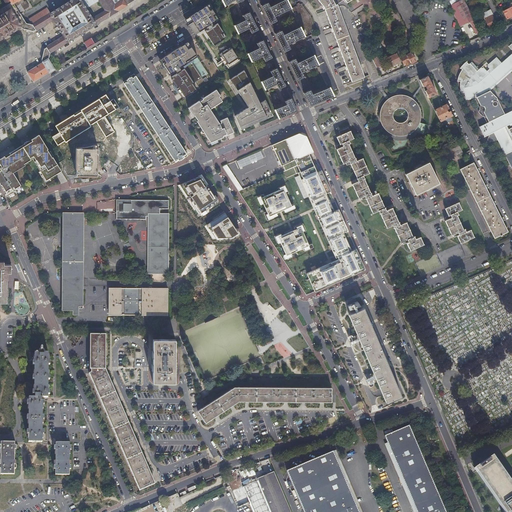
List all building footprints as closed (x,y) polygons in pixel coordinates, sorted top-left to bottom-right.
[(15,0),(13,2),(8,5),(6,6),(8,10),(11,9),(22,26),(21,27),(22,28),(33,31),(53,19),(50,13),(46,8),(28,19),(31,24),(29,23),(29,22),(27,22),(27,23),(26,22),(20,13),(29,7),(25,0),(23,0),(24,0),(23,0),(15,0)] [(71,0),(50,13),(53,19),(64,36),(67,42),(127,5),(126,4),(133,0),(71,0)] [(312,104),(334,96),(331,91),(329,87),(319,91),(318,91),(315,92),(312,94),(302,72),(318,64),(314,55),(297,62),(295,58),(291,60),(287,51),(290,49),(290,48),(288,44),(305,36),(303,33),(300,26),(284,35),(282,31),(281,30),(278,32),(273,23),(277,21),(277,20),(275,16),(291,8),(287,0),(283,0),(270,7),(266,0),(258,0),(273,29),(286,57),(309,103),(312,104)] [(364,77),(337,4),(334,0),(318,0),(324,7),(352,82),(364,77)] [(471,12),(465,1),(464,0),(460,0),(459,1),(458,0),(454,0),(456,3),(452,5),(450,6),(460,26),(470,21),(471,22),(470,22),(476,33),(481,31),(477,24),(473,17),(471,12)] [(250,13),(244,1),(238,4),(243,16),(250,13)] [(218,18),(209,3),(184,17),(194,32),(205,26),(207,28),(205,29),(214,43),(226,36),(217,22),(214,24),(212,22),(218,18)] [(511,7),(503,11),(508,19),(511,16),(511,3),(510,4),(511,7)] [(300,26),(303,33),(314,28),(309,15),(301,5),(292,9),(300,26)] [(0,15),(8,10),(6,6),(0,9),(0,15)] [(0,39),(21,27),(22,26),(11,9),(8,10),(0,15),(0,39)] [(493,14),(491,9),(482,13),(486,20),(489,27),(496,23),(492,15),(493,14)] [(255,31),(258,30),(250,13),(243,16),(245,20),(235,25),(238,33),(249,28),(251,33),(252,33),(255,31)] [(64,36),(47,47),(50,53),(67,42),(64,36)] [(329,87),(331,91),(337,88),(316,44),(314,44),(311,38),(307,40),(314,55),(318,64),(329,87)] [(269,59),(271,58),(263,40),(260,41),(257,42),(257,43),(259,48),(248,53),(252,61),(263,56),(265,61),(269,59)] [(484,136),(489,134),(487,140),(490,141),(492,141),(495,140),(497,139),(511,168),(511,131),(510,133),(508,134),(505,126),(507,125),(511,122),(511,109),(505,113),(497,96),(490,90),(485,93),(511,68),(511,42),(511,44),(508,46),(511,49),(511,52),(501,62),(496,56),(488,64),(488,67),(489,68),(487,71),(484,68),(480,68),(478,69),(472,62),(470,63),(468,64),(466,62),(462,65),(460,68),(461,67),(463,68),(461,71),(459,75),(458,78),(457,81),(458,79),(460,79),(460,83),(460,85),(460,90),(461,92),(461,93),(461,92),(464,92),(466,99),(476,97),(480,105),(478,111),(479,113),(481,115),(484,116),(486,117),(489,121),(479,126),(484,136)] [(188,43),(160,60),(170,75),(170,74),(173,79),(172,80),(174,83),(173,84),(183,99),(197,90),(193,84),(202,78),(191,61),(198,57),(188,43)] [(230,68),(240,61),(230,45),(219,52),(224,60),(226,58),(229,61),(226,63),(230,68)] [(49,56),(50,53),(47,47),(44,49),(43,51),(42,54),(42,57),(41,60),(42,62),(48,58),(48,59),(49,56)] [(389,52),(386,53),(387,55),(392,65),(400,61),(395,53),(393,49),(389,51),(389,52)] [(411,62),(411,63),(416,61),(411,52),(410,52),(409,50),(406,51),(407,52),(406,53),(411,62)] [(406,65),(411,62),(406,53),(404,54),(405,55),(400,58),(404,64),(405,63),(406,65)] [(392,65),(387,55),(384,57),(389,66),(392,65)] [(376,67),(382,64),(378,56),(372,58),(376,67)] [(55,69),(48,59),(48,58),(42,62),(27,71),(33,82),(49,72),(49,73),(55,69)] [(279,91),(286,88),(276,68),(274,69),(270,70),(270,71),(272,76),(261,81),(265,89),(276,84),(279,91)] [(252,80),(245,69),(231,78),(237,88),(238,88),(247,106),(249,105),(250,107),(235,113),(241,127),(273,115),(266,101),(259,104),(257,101),(259,100),(250,81),(252,80)] [(420,79),(428,97),(436,94),(428,76),(420,79)] [(175,161),(187,154),(139,78),(127,85),(175,161)] [(285,102),(291,99),(286,88),(279,91),(285,102)] [(227,135),(234,133),(227,117),(220,121),(221,123),(219,124),(210,109),(222,101),(219,97),(220,96),(216,90),(207,95),(195,103),(188,108),(211,143),(220,139),(227,135)] [(415,129),(418,126),(419,123),(421,119),(421,115),(421,110),(420,107),(418,103),(415,100),(412,98),(408,96),(405,95),(401,94),(396,95),(393,96),(389,98),(386,101),(384,104),(382,107),(381,110),(380,114),(381,118),(382,122),(384,126),(386,129),(389,132),(393,134),(397,135),(401,135),(405,135),(408,134),(412,132),(415,129)] [(296,108),(291,99),(285,102),(286,104),(284,105),(283,105),(281,106),(274,109),(279,118),(294,112),(296,108)] [(434,110),(442,125),(447,122),(445,118),(452,115),(450,110),(448,111),(447,109),(449,108),(447,104),(447,103),(434,110)] [(353,170),(354,171),(357,178),(356,178),(357,178),(358,181),(352,184),(355,191),(358,198),(364,195),(366,198),(365,198),(365,199),(366,198),(369,205),(369,206),(370,205),(373,212),(372,213),(379,210),(380,213),(383,220),(386,227),(393,224),(394,227),(393,227),(394,228),(394,227),(397,234),(397,235),(400,241),(400,242),(407,239),(409,241),(406,243),(407,243),(410,249),(409,249),(410,250),(424,243),(423,243),(420,236),(415,238),(414,236),(415,235),(414,235),(412,236),(409,229),(410,229),(410,228),(409,229),(406,222),(407,222),(407,221),(400,224),(399,221),(398,221),(395,215),(396,214),(395,214),(392,208),(392,207),(386,210),(385,207),(385,206),(385,207),(382,200),(382,199),(381,199),(378,193),(379,192),(378,192),(372,195),(371,193),(371,192),(370,192),(367,186),(368,185),(367,185),(364,178),(365,178),(364,178),(363,175),(370,172),(369,172),(366,165),(363,158),(357,160),(355,158),(356,157),(355,157),(349,143),(351,143),(350,142),(349,140),(354,138),(354,137),(353,137),(350,131),(351,131),(350,130),(350,131),(348,127),(343,130),(344,133),(336,137),(337,137),(340,144),(339,144),(342,143),(343,146),(336,149),(337,149),(340,156),(339,156),(340,156),(343,163),(342,163),(343,163),(349,161),(350,163),(350,164),(351,163),(354,170),(353,170)] [(77,175),(99,175),(99,148),(121,149),(121,148),(123,148),(123,144),(121,144),(121,131),(113,131),(113,130),(80,130),(80,131),(72,131),(71,143),(85,143),(85,148),(77,148),(77,175)] [(39,135),(0,159),(0,183),(6,197),(16,191),(17,192),(23,188),(15,175),(17,174),(14,170),(33,159),(46,180),(58,173),(62,171),(53,157),(52,157),(47,149),(48,149),(39,135)] [(456,141),(451,143),(453,149),(457,156),(463,154),(456,141)] [(451,143),(450,142),(442,146),(443,148),(448,146),(450,150),(453,149),(451,143)] [(260,151),(235,160),(238,169),(243,167),(245,173),(251,171),(248,163),(263,158),(260,151)] [(140,161),(121,165),(122,173),(142,169),(140,161)] [(315,162),(300,169),(300,170),(298,171),(313,205),(331,198),(315,162)] [(416,194),(438,183),(428,162),(405,173),(416,194)] [(508,231),(473,162),(460,168),(495,238),(508,231)] [(219,168),(233,194),(243,189),(241,186),(245,184),(242,177),(236,181),(227,164),(219,168)] [(199,173),(179,185),(198,215),(217,204),(199,173)] [(294,205),(284,182),(256,194),(267,218),(294,205)] [(313,205),(319,219),(335,255),(355,246),(331,198),(313,205)] [(117,211),(116,219),(145,220),(146,216),(148,216),(148,213),(160,213),(160,209),(169,209),(169,200),(131,200),(131,204),(123,204),(123,211),(117,211)] [(117,200),(117,211),(123,211),(123,204),(131,204),(131,200),(117,200)] [(465,228),(463,229),(457,215),(459,214),(458,214),(457,211),(462,209),(459,202),(445,208),(448,215),(448,216),(450,214),(452,217),(445,220),(445,221),(445,220),(451,234),(451,235),(458,232),(459,234),(457,235),(457,236),(457,235),(460,242),(460,243),(474,237),(474,236),(473,236),(471,230),(471,229),(466,231),(464,229),(465,228)] [(83,286),(84,213),(63,213),(62,310),(73,310),(73,314),(78,314),(78,306),(82,306),(83,286)] [(148,213),(148,216),(147,273),(168,273),(169,214),(160,213),(148,213)] [(312,245),(301,222),(273,234),(284,258),(312,245)] [(26,227),(39,261),(43,262),(49,260),(50,257),(49,253),(53,251),(51,246),(52,243),(51,240),(51,243),(48,244),(51,245),(50,249),(48,249),(47,246),(49,239),(45,230),(41,232),(39,228),(35,228),(34,223),(26,226),(26,227)] [(306,270),(315,291),(365,270),(355,246),(335,255),(337,259),(306,270)] [(6,286),(6,277),(6,270),(7,271),(10,271),(10,262),(3,262),(0,261),(0,299),(6,300),(6,292),(6,286)] [(109,288),(109,315),(115,315),(168,315),(168,288),(109,288)] [(354,308),(356,307),(360,306),(356,299),(351,301),(351,302),(348,304),(348,306),(349,310),(354,308)] [(364,308),(358,311),(355,312),(349,315),(359,339),(360,341),(375,375),(376,378),(386,403),(400,397),(402,396),(381,348),(383,347),(383,346),(381,343),(381,342),(380,342),(380,341),(379,340),(379,339),(379,338),(378,338),(378,337),(378,336),(377,336),(377,335),(376,335),(364,308)] [(89,373),(140,490),(156,483),(106,370),(106,369),(106,334),(90,334),(90,373),(89,373)] [(153,378),(175,378),(175,339),(153,339),(153,378)] [(28,434),(28,441),(42,442),(42,434),(44,434),(44,430),(42,430),(42,419),(44,419),(44,415),(42,415),(42,404),(44,404),(44,400),(42,400),(42,397),(48,397),(48,394),(50,394),(50,390),(48,390),(48,379),(50,379),(50,375),(48,375),(48,365),(50,365),(50,361),(48,361),(48,353),(30,353),(30,359),(34,359),(34,376),(32,376),(32,380),(34,380),(34,391),(32,391),(32,394),(34,394),(34,398),(19,398),(19,402),(27,402),(27,405),(29,405),(29,415),(27,415),(27,419),(28,419),(28,430),(27,430),(27,433),(28,434)] [(198,411),(206,423),(238,401),(332,402),(332,388),(234,387),(198,411)] [(395,465),(420,454),(408,425),(383,436),(395,465)] [(0,467),(0,468),(0,474),(14,474),(14,468),(16,468),(16,460),(14,460),(15,448),(16,448),(16,445),(15,445),(15,441),(1,441),(1,444),(0,444),(0,448),(1,448),(1,460),(0,459),(0,467)] [(55,468),(55,474),(69,474),(69,469),(71,469),(71,460),(69,460),(69,449),(71,449),(71,445),(69,445),(69,442),(56,442),(56,445),(54,445),(54,449),(55,449),(55,460),(53,460),(54,468),(55,468)] [(286,471),(298,499),(344,479),(333,451),(286,471)] [(445,511),(420,454),(395,465),(415,511),(445,511)] [(511,511),(511,483),(492,455),(474,468),(504,511),(511,511)] [(252,483),(258,480),(257,479),(254,471),(248,473),(252,483)] [(290,511),(274,472),(257,479),(258,480),(260,487),(270,511),(290,511)] [(298,499),(303,511),(358,511),(344,479),(298,499)] [(269,511),(259,488),(260,487),(258,480),(252,483),(243,487),(248,501),(249,501),(253,511),(269,511)] [(252,511),(248,502),(238,506),(235,499),(204,511),(252,511)]
